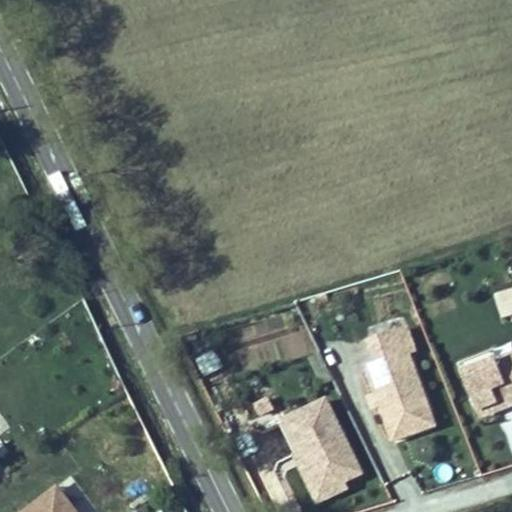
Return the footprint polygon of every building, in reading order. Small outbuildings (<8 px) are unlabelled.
[(500,319),(511,316),(511,289),(494,294),(500,319)] [(400,325),(362,340),(371,361),(358,366),(388,441),(430,424),(402,352),(410,349),(400,325)] [(488,347),(455,360),(459,368),(491,356),(488,347)] [(491,356),(459,368),(458,368),(476,415),(511,400),(511,350),(511,348),(491,356)] [(203,376),(221,372),(217,353),(198,357),(203,376)] [(357,475),(321,399),(278,420),(294,453),(288,456),(312,505),(341,491),(338,485),(357,475)] [(39,511),(60,497),(51,485),(13,511),(39,511)] [(71,511),(60,497),(39,511),(71,511)]
